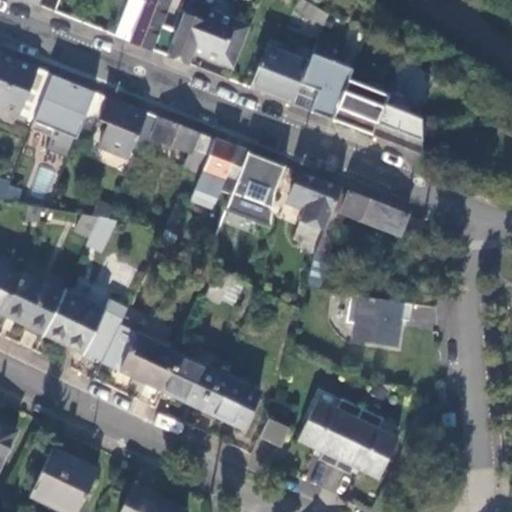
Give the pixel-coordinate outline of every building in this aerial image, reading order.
[(145,0),(142,10),(130,41),(167,55),(177,30),(161,24),(169,0),(145,0)] [(203,23),(208,11),(212,0),(188,0),(183,15),(203,23)] [(129,5),(116,36),(130,41),(142,10),(129,5)] [(324,25),(328,15),(319,10),(315,21),(324,25)] [(235,68),(251,29),(208,11),(203,23),(183,15),(177,30),(167,55),(188,63),(193,50),(235,68)] [(302,82),(309,63),(267,46),(251,88),(293,104),(302,82)] [(309,63),(302,82),(320,89),(312,112),(332,120),(352,69),(332,61),(334,57),(316,46),(309,63)] [(51,75),(0,54),(0,105),(34,120),(51,75)] [(75,141),(83,118),(74,115),(80,99),(51,87),(36,124),(48,130),(63,136),(75,141)] [(146,112),(109,98),(100,120),(107,123),(98,146),(128,157),(133,144),(146,112)] [(146,112),(133,144),(135,145),(149,113),(146,112)] [(149,113),(135,145),(147,150),(151,140),(176,149),(174,155),(189,161),(186,168),(202,174),(215,139),(149,113)] [(63,136),(48,130),(43,142),(58,148),(63,136)] [(249,152),(215,139),(202,174),(191,201),(212,209),(221,189),(233,194),(249,152)] [(249,215),(245,241),(269,244),(275,191),(268,188),(278,163),(249,152),(233,194),(228,207),(249,215)] [(299,171),(290,195),(299,199),(296,205),(306,209),(301,221),(325,230),(341,188),(299,171)] [(0,176),(0,202),(2,203),(12,178),(0,176)] [(12,178),(2,203),(47,210),(54,194),(12,178)] [(396,243),(398,239),(409,214),(341,188),(325,230),(314,258),(311,272),(322,275),(341,221),(370,232),(396,243)] [(97,202),(91,217),(98,219),(104,220),(110,204),(97,202)] [(398,239),(423,239),(423,220),(409,214),(398,239)] [(91,217),(81,216),(73,234),(88,240),(98,219),(91,217)] [(115,221),(104,220),(98,219),(88,240),(84,247),(99,254),(115,221)] [(166,230),(159,244),(172,249),(179,231),(166,230)] [(0,313),(3,315),(21,277),(0,266),(0,313)] [(233,277),(219,270),(207,295),(221,302),(233,277)] [(3,315),(43,335),(62,293),(23,274),(21,277),(3,315)] [(62,293),(43,335),(82,354),(103,311),(63,292),(62,293)] [(408,321),(409,304),(350,295),(346,322),(354,323),(351,339),(397,347),(401,320),(408,321)] [(121,372),(160,392),(180,351),(140,332),(121,372)] [(160,392),(201,411),(219,374),(220,371),(180,351),(160,392)] [(219,374),(201,411),(242,431),(259,394),(219,374)] [(389,391),(376,385),(371,393),(384,400),(389,391)] [(332,466),(361,409),(359,408),(341,399),(336,409),(317,400),(296,441),(321,453),(318,460),(332,466)] [(292,406),(279,401),(272,417),(285,423),(292,406)] [(332,466),(333,466),(361,409),(332,466)] [(361,409),(333,466),(349,474),(352,467),(377,479),(397,438),(378,429),(382,419),(361,409)] [(260,438),(280,447),(289,427),(269,418),(260,438)] [(0,465),(16,432),(0,424),(0,465)] [(32,493),(68,511),(79,511),(99,472),(54,450),(32,493)] [(121,511),(182,511),(132,489),(121,511)]
